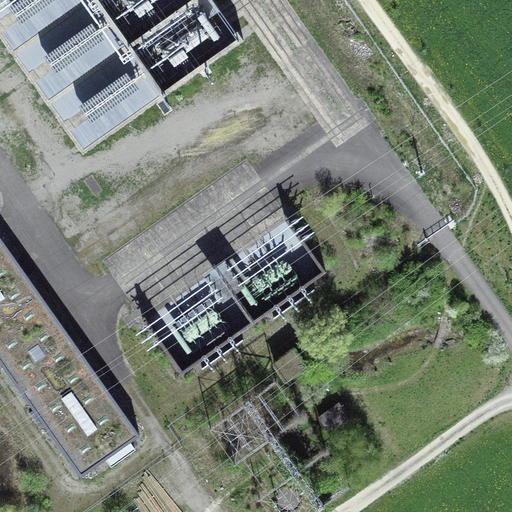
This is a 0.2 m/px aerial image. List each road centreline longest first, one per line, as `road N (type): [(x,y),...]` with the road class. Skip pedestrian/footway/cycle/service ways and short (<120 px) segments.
road 1 (unclassified): [(366,0),(486,165),(511,230)]
road 2 (unclassified): [(511,398),(343,511)]
road 3 (unclassified): [(511,334),(438,231)]
